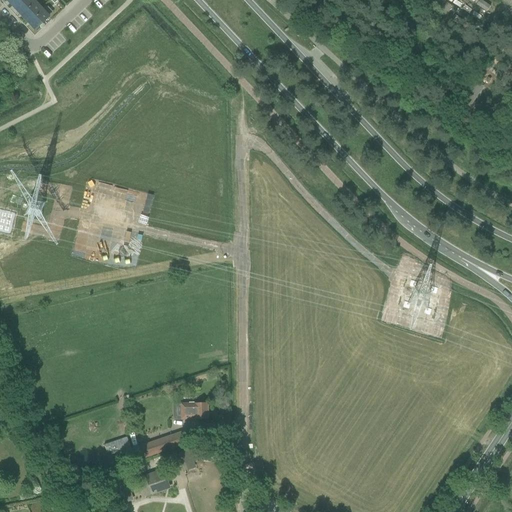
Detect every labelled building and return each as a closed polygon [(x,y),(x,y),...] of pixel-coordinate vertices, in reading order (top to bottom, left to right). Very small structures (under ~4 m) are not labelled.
[(19,13),(33,0),(16,0),(11,5),(19,13)] [(27,22),(41,8),(33,0),(19,13),(27,22)] [(511,0),(496,0),(511,10),(511,0)] [(49,17),(41,8),(27,22),(35,30),(49,17)] [(441,16),(430,22),(436,35),(447,29),(441,16)] [(208,403),(198,403),(194,403),(194,411),(190,411),(190,409),(188,409),(188,405),(181,405),(181,419),(195,419),(195,420),(208,419),(208,403)] [(181,432),(138,447),(142,459),(185,444),(181,432)] [(118,447),(122,459),(133,455),(129,444),(118,447)] [(178,451),(178,459),(192,460),(192,451),(178,451)] [(148,495),(169,488),(163,470),(142,477),(148,495)] [(107,497),(117,494),(129,490),(124,475),(102,482),(107,497)]
